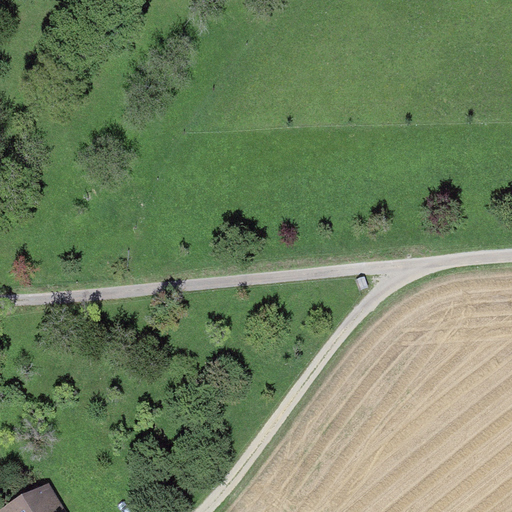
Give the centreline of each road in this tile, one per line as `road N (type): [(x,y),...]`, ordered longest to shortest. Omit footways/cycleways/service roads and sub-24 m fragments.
road 1 (track): [(511,258),(0,300)]
road 2 (track): [(202,511),(349,323),(391,283)]
